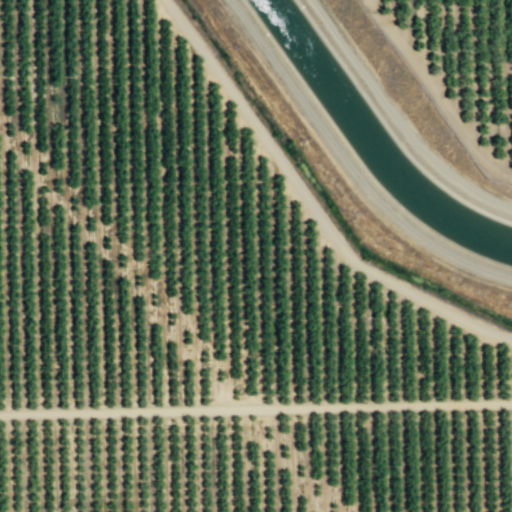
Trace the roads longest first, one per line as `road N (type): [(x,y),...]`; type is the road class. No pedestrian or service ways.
road 1 (track): [(511,402),(0,413)]
road 2 (track): [(511,209),(473,193),(424,155),(310,0)]
road 3 (track): [(511,174),(486,163),(366,0)]
